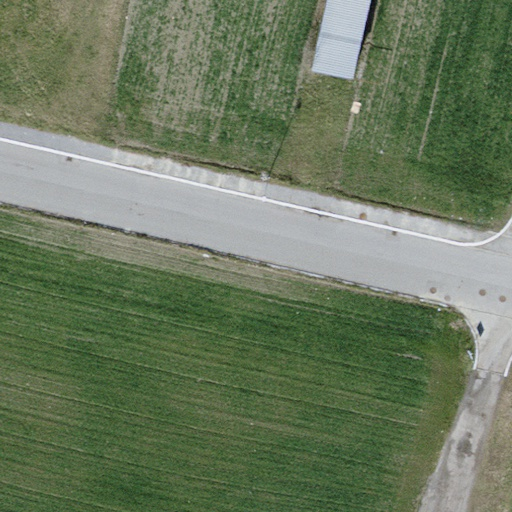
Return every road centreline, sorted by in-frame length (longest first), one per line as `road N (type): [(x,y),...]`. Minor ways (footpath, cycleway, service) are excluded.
road 1 (residential): [(504,289),(0,174)]
road 2 (residential): [(504,289),(449,511)]
